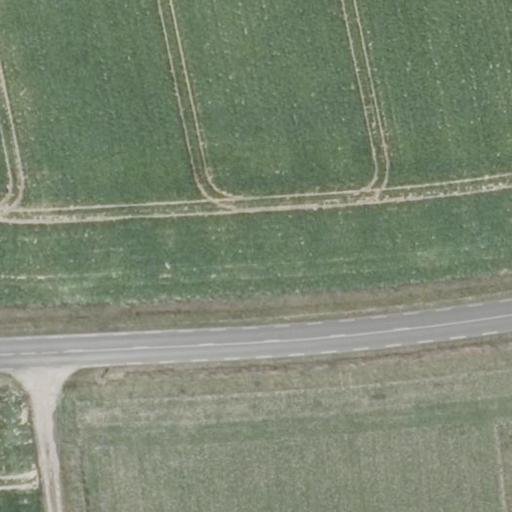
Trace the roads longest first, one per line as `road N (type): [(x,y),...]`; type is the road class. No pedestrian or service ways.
road 1 (secondary): [(511,315),(263,343),(0,355)]
road 2 (track): [(44,353),(62,511)]
